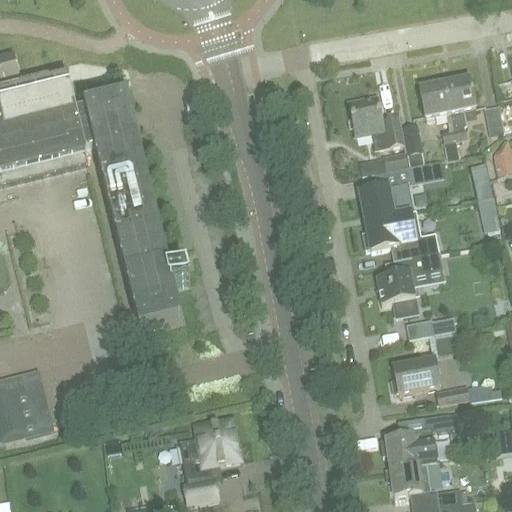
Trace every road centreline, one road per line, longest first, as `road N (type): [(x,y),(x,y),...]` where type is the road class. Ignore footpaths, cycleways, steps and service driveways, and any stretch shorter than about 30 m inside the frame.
road 1 (residential): [(308,454),(367,433),(370,412),(301,57)]
road 2 (tertiary): [(308,454),(253,162),(229,77)]
road 3 (residential): [(301,57),(508,20)]
